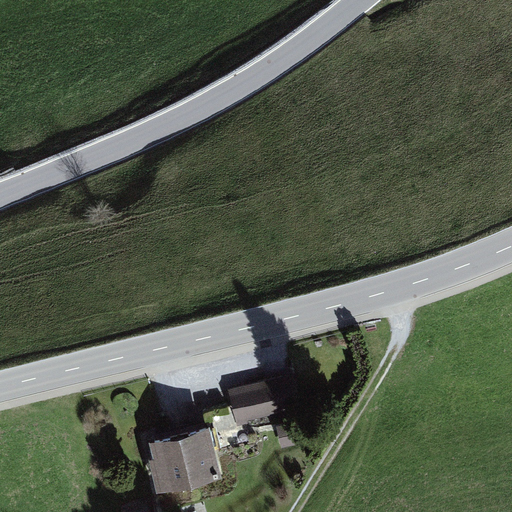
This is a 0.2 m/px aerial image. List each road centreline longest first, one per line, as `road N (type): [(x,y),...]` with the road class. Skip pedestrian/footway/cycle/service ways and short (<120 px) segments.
road 1 (tertiary): [(0,394),(402,293),(511,248)]
road 2 (unclassified): [(0,205),(144,145),(286,62),(368,0)]
road 3 (track): [(402,293),(402,347),(301,511)]
